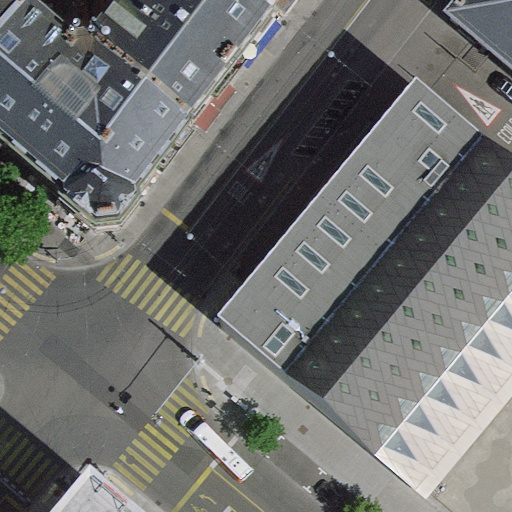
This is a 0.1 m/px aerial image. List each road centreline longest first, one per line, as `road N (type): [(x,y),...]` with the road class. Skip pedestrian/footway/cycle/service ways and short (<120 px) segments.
road 1 (residential): [(83,373),(378,0)]
road 2 (tertiary): [(251,511),(83,373)]
road 3 (residential): [(0,471),(83,373)]
